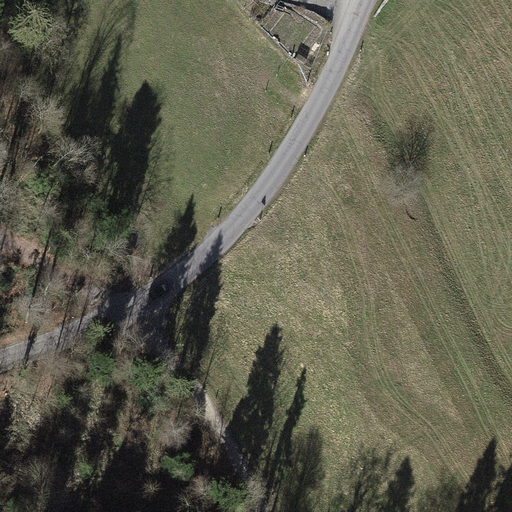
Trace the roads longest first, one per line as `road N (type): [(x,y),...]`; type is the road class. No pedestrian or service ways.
road 1 (unclassified): [(373,0),(329,91),(243,229),(144,312),(0,358)]
road 2 (track): [(0,243),(144,312),(216,410),(262,511)]
